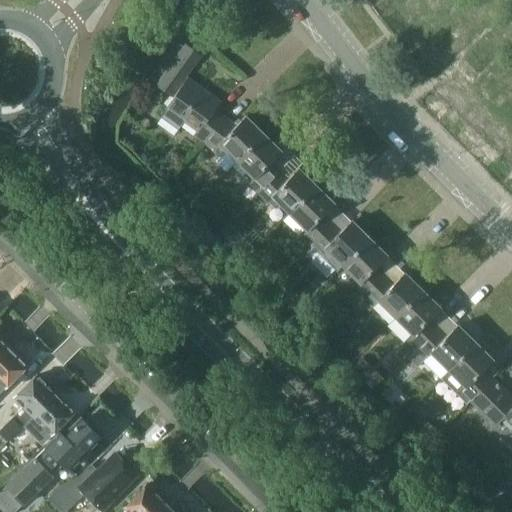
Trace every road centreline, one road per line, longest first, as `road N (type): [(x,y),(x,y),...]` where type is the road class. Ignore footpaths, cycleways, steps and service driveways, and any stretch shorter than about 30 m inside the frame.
road 1 (tertiary): [(99,224),(385,511)]
road 2 (residential): [(269,511),(0,247)]
road 3 (unclassified): [(511,232),(396,117),(302,0)]
road 4 (tertiary): [(18,126),(77,210),(99,224)]
road 5 (tertiary): [(99,224),(91,195),(41,110)]
